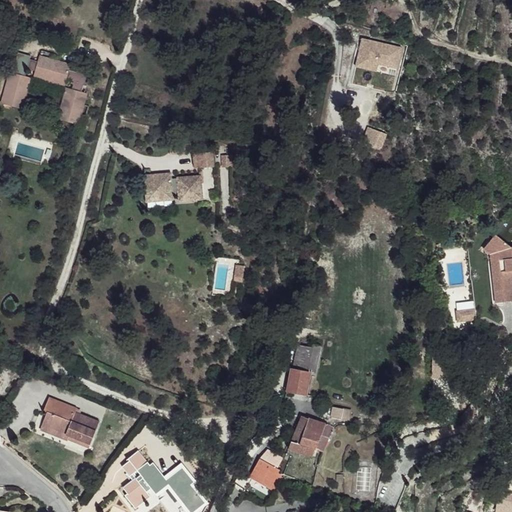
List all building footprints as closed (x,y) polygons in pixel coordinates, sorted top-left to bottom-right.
[(395,75),(403,46),(362,35),(354,64),(395,75)] [(24,80),(25,80),(28,72),(31,62),(33,58),(21,53),(14,71),(17,72),(16,75),(13,74),(13,76),(9,75),(1,102),(4,103),(2,107),(16,113),(24,91),(20,89),(24,80)] [(49,64),(40,62),(39,64),(31,62),(28,72),(36,74),(36,73),(45,75),(44,81),(65,87),(66,84),(69,84),(70,85),(72,87),(73,89),(72,93),(69,92),(63,111),(66,112),(63,123),(73,126),(75,122),(80,123),(82,116),(79,115),(85,95),(81,95),(83,88),(87,89),(88,85),(88,81),(87,79),(87,77),(85,75),(77,73),(76,76),(68,74),(70,71),(59,68),(60,63),(50,61),(49,64)] [(28,81),(25,80),(24,80),(20,89),(24,91),(28,81)] [(88,96),(85,95),(79,115),(82,116),(88,96)] [(305,103),(282,99),(277,145),(300,149),(305,103)] [(368,127),(364,142),(383,147),(387,132),(368,127)] [(198,158),(200,172),(207,171),(206,157),(198,158)] [(186,159),(187,173),(200,172),(198,158),(186,159)] [(141,182),(143,198),(167,196),(174,195),(175,203),(195,201),(193,181),(173,183),(173,186),(166,186),(165,179),(141,182)] [(144,205),(168,202),(167,196),(143,198),(144,205)] [(486,236),(479,244),(474,251),(481,267),(484,282),(487,305),(507,303),(505,291),(502,292),(500,274),(503,274),(511,272),(511,265),(511,264),(511,248),(502,250),(486,236)] [(229,279),(237,281),(239,269),(231,267),(229,279)] [(476,309),(456,311),(458,321),(478,319),(476,309)] [(293,369),(287,392),(308,396),(312,373),(317,374),(322,347),(314,346),(314,348),(300,345),(295,368),(293,369)] [(49,412),(43,426),(69,436),(67,439),(90,448),(100,422),(77,413),(78,409),(50,398),(45,411),(49,412)] [(344,409),(334,407),(332,416),(343,419),(344,409)] [(352,410),(344,409),(343,419),(351,420),(352,410)] [(303,416),(290,449),(315,457),(316,450),(325,452),(330,439),(331,439),(335,428),(326,424),(303,416)] [(69,436),(43,426),(42,429),(67,439),(69,436)] [(141,460),(137,454),(129,459),(131,462),(123,467),(129,474),(132,479),(134,481),(124,488),(129,493),(126,495),(134,505),(143,499),(145,502),(151,497),(148,493),(153,489),(153,490),(166,480),(160,473),(161,471),(154,463),(148,468),(146,465),(148,463),(144,457),(141,460)] [(259,462),(253,472),(264,476),(282,483),(285,475),(275,470),(259,462)] [(177,511),(166,496),(161,501),(169,511),(177,511)] [(143,499),(134,505),(137,508),(145,502),(143,499)]
